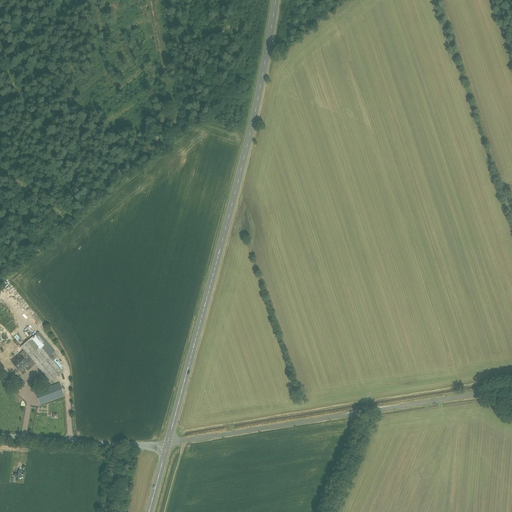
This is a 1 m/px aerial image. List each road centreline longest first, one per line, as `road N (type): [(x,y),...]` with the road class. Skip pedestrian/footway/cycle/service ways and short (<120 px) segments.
road 1 (secondary): [(275,0),(243,159),(167,444)]
road 2 (unclassified): [(511,388),(167,444)]
road 3 (unclassified): [(0,434),(167,444)]
road 4 (track): [(151,0),(176,138)]
